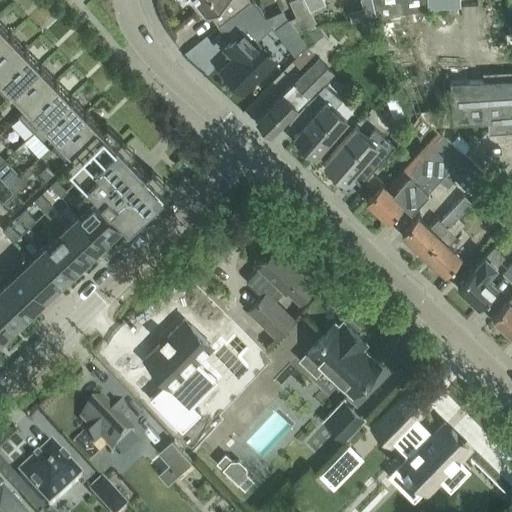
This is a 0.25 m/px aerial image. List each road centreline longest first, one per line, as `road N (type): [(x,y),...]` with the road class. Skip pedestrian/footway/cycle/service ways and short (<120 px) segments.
road 1 (residential): [(511,391),(252,150)]
road 2 (residential): [(0,392),(252,150)]
road 3 (residential): [(252,150),(163,71),(135,35),(127,0)]
